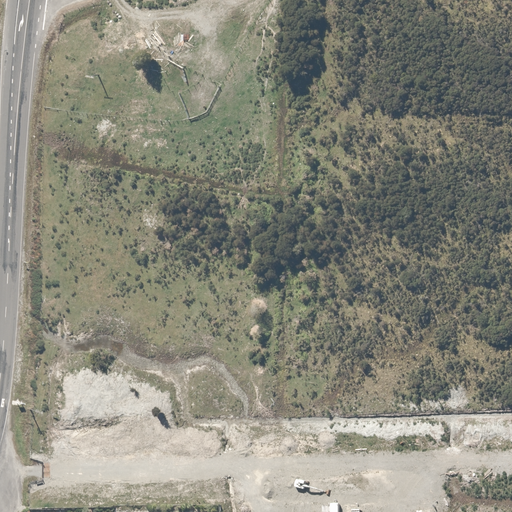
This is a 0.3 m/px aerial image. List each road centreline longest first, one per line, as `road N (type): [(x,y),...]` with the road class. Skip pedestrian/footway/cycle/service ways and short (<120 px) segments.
road 1 (unknown): [(0,460),(511,449)]
road 2 (secondary): [(30,0),(0,377)]
